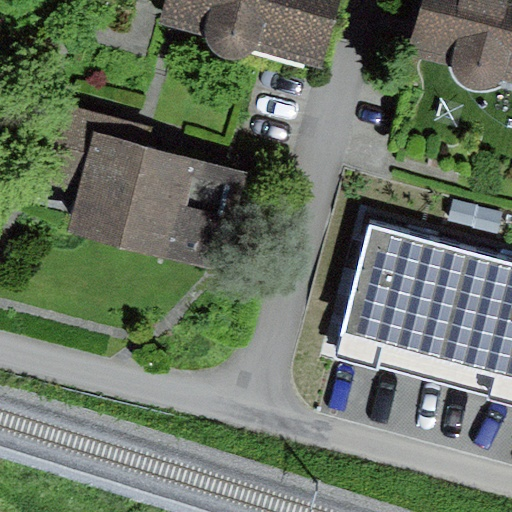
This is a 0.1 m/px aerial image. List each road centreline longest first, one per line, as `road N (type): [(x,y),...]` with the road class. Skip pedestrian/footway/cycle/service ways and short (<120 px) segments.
road 1 (residential): [(256,410),(362,0)]
road 2 (residential): [(0,342),(256,410)]
road 3 (residential): [(256,410),(511,481)]
